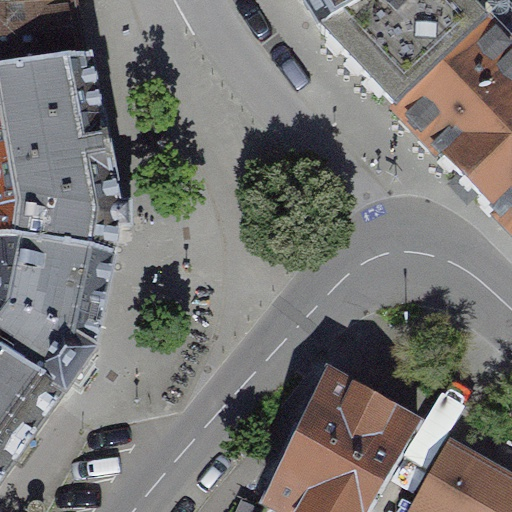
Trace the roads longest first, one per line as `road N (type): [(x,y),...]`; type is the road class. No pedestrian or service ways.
road 1 (residential): [(393,253),(345,277),(143,511)]
road 2 (residential): [(206,0),(231,46),(393,253)]
road 3 (residential): [(393,253),(450,260),(511,309)]
